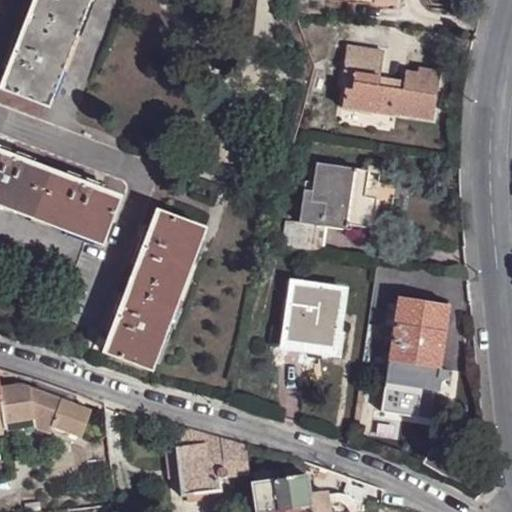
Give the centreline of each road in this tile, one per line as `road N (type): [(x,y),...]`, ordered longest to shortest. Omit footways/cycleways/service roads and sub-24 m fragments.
road 1 (residential): [(447,511),(374,472),(0,359)]
road 2 (residential): [(511,48),(497,98),(494,243),(511,415)]
